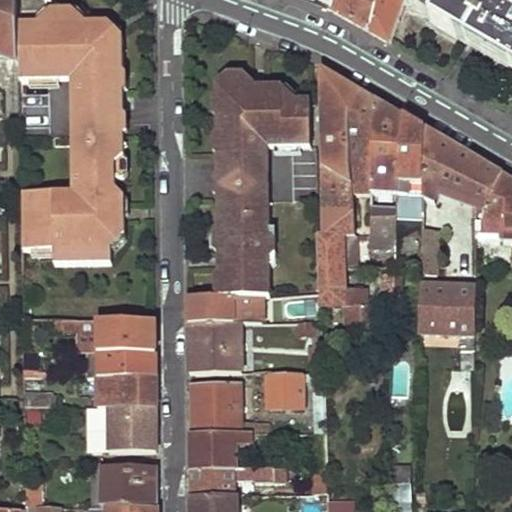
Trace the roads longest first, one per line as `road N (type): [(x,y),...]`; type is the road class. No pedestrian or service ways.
road 1 (residential): [(179,511),(178,0)]
road 2 (residential): [(207,0),(349,57),(511,154)]
